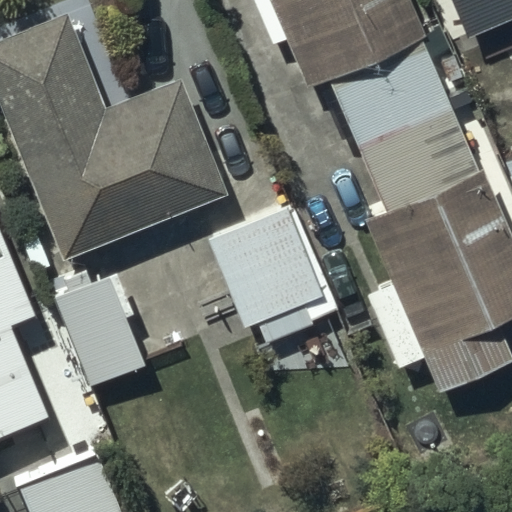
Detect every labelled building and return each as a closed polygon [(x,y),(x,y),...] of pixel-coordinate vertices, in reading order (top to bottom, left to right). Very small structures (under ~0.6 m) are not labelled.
[(392,277),(364,289),(397,364),(422,353),(437,387),(510,354),(495,320),(511,312),(511,246),(403,0),(251,0),(271,42),(284,36),(306,87),(326,78),(383,207),(365,215),(392,277)] [(511,0),(458,0),(471,28),(511,9),(511,0)] [(0,35),(0,104),(58,253),(222,189),(177,73),(100,103),(64,11),(0,35)] [(285,204),(205,236),(240,325),(256,318),(263,338),(310,320),(302,299),(320,292),(285,204)] [(0,431),(41,416),(3,322),(31,311),(0,232),(0,431)] [(107,273),(53,295),(88,384),(142,363),(107,273)] [(116,511),(91,448),(12,479),(24,511),(116,511)]
